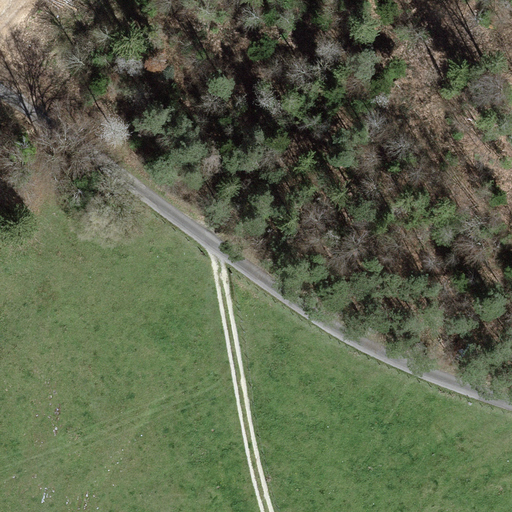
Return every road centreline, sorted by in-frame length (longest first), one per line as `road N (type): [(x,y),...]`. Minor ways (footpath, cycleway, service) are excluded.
road 1 (track): [(511,403),(401,361),(319,316),(0,87)]
road 2 (track): [(218,249),(238,398),(267,511)]
